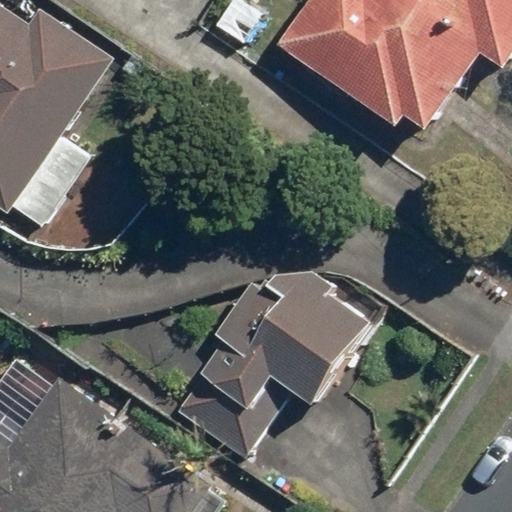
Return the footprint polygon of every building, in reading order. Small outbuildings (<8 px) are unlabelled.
[(0,0),(0,199),(18,211),(22,206),(52,226),(99,155),(69,135),(122,57),(48,7),(37,23),(1,0),(0,0)] [(442,131),(495,53),(511,63),(511,0),(320,0),(291,44),(411,125),(418,115),(442,131)] [(461,289),(364,215),(328,263),(424,337),(461,289)] [(231,336),(185,408),(259,455),(303,385),(330,402),(382,321),(337,292),(343,283),(322,269),(288,273),(282,282),(276,278),(271,287),(260,280),(226,333),(231,336)] [(0,511),(204,511),(224,483),(68,376),(62,384),(21,356),(0,387),(0,511)]
